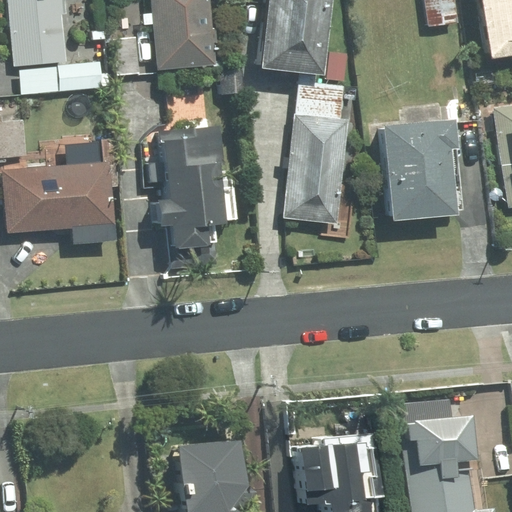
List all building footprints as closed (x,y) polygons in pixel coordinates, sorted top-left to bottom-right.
[(1,0),(7,67),(60,62),(54,0),(1,0)] [(200,0),(142,0),(148,70),(205,65),(200,0)] [(316,0),(254,0),(248,69),(309,75),(316,0)] [(416,0),(421,30),(453,25),(449,0),(416,0)] [(511,0),(467,0),(476,57),(511,51),(511,0)] [(130,38),(108,40),(110,76),(133,74),(130,38)] [(340,53),(319,51),(317,83),(337,84),(340,53)] [(94,62),(52,66),(54,91),(96,88),(94,62)] [(234,72),(214,74),(216,102),(236,101),(234,72)] [(336,86),(290,82),(277,218),(330,223),(340,119),(333,119),(336,86)] [(511,103),(487,108),(503,208),(511,206),(511,103)] [(0,162),(0,159),(0,155),(19,154),(16,121),(0,122),(0,162)] [(440,121),(370,127),(379,219),(439,213),(433,149),(443,148),(440,121)] [(211,126),(151,131),(157,200),(143,201),(145,226),(159,224),(163,268),(207,264),(203,225),(209,224),(204,165),(214,165),(211,126)] [(96,163),(0,170),(0,233),(61,228),(62,244),(103,240),(96,163)] [(463,511),(456,416),(394,421),(400,511),(463,511)] [(308,442),(287,443),(291,499),(311,497),(311,511),(359,511),(358,492),(366,492),(361,428),(307,433),(308,442)] [(218,511),(206,501),(225,480),(222,438),(162,443),(166,511),(218,511)]
